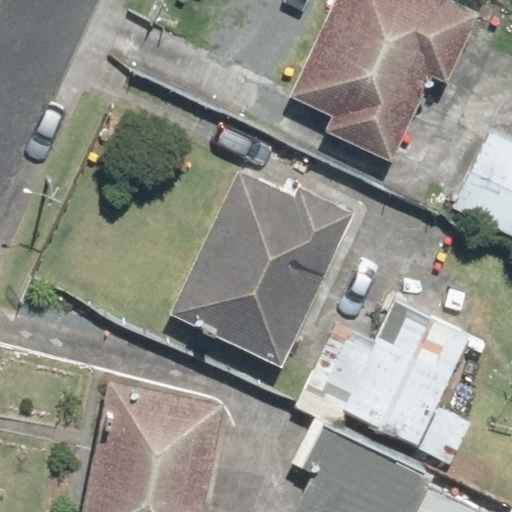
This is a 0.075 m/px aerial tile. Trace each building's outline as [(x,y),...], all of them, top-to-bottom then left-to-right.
[(461,0),(330,0),(290,90),(328,107),(319,126),(387,157),(424,73),(442,81),(476,7),(461,0)] [(511,141),(483,128),(449,204),(511,231),(511,141)] [(348,216),(234,163),(164,312),(279,365),(348,216)] [(342,407),(452,456),(469,419),(436,404),(469,331),(391,296),(374,333),(334,315),(294,405),(335,423),(342,407)] [(106,377),(80,511),(195,511),(217,399),(106,377)] [(317,422),(273,511),(274,511),(468,511),(418,488),(424,476),(317,422)]
